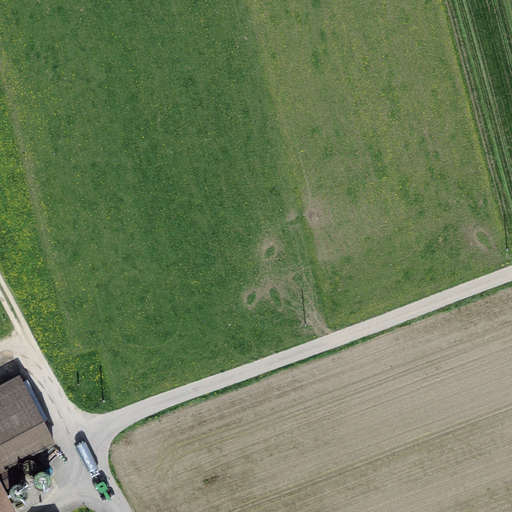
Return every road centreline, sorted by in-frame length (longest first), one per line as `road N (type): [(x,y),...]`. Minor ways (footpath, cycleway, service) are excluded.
road 1 (unclassified): [(511,272),(82,432)]
road 2 (track): [(82,432),(0,283)]
